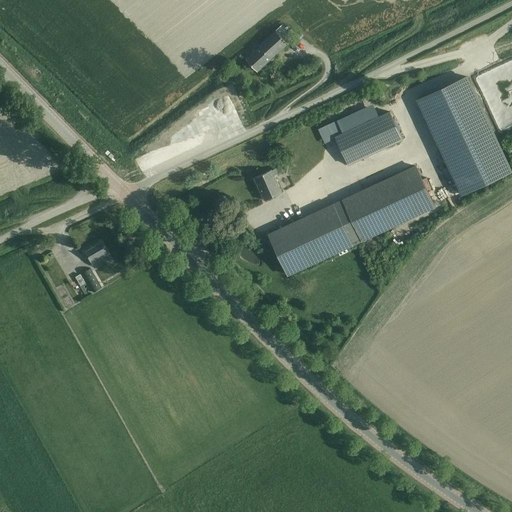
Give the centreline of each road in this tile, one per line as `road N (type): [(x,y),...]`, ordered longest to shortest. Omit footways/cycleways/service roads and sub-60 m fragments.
road 1 (secondary): [(478,511),(404,464),(322,394),(121,189)]
road 2 (unclassified): [(511,3),(121,189)]
road 3 (secondary): [(90,159),(0,67)]
